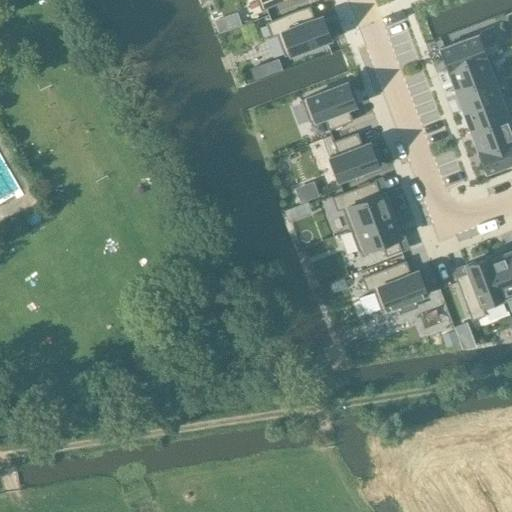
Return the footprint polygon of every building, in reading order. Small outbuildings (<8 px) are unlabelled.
[(256,0),(260,11),(288,0),(256,0)] [(284,15),(264,22),(269,35),(275,33),(284,56),(289,54),(328,39),(331,38),(326,24),(323,26),(321,18),(320,16),(313,19),(309,6),(284,15)] [(236,12),(213,20),(218,33),(241,24),(236,12)] [(481,32),(439,48),(447,70),(483,56),(484,57),(489,55),(481,32)] [(483,56),(447,70),(455,90),(491,76),(496,74),(489,55),(484,57),(483,56)] [(275,60),(268,62),(273,73),(279,71),(275,60)] [(491,76),(455,90),(462,110),(498,96),(491,76)] [(348,81),(306,97),(314,120),(323,117),(327,130),(352,121),(347,108),(353,105),(350,96),(353,95),(348,81)] [(498,96),(462,110),(470,130),(506,117),(511,114),(504,94),(498,96)] [(506,117),(470,130),(478,150),(496,144),(511,137),(511,115),(511,114),(506,117)] [(337,154),(328,157),(337,180),(379,164),(374,151),(371,152),(367,143),(361,145),(356,132),(332,141),(337,154)] [(511,137),(496,144),(478,150),(486,172),(511,161),(511,137)] [(374,181),(330,197),(335,210),(346,205),(355,228),(394,213),(389,199),(386,201),(382,192),(379,193),(374,181)] [(306,201),(300,203),(304,214),(310,212),(306,201)] [(394,213),(355,228),(363,250),(380,243),(385,256),(401,250),(396,237),(399,236),(396,227),(399,226),(394,213)] [(500,252),(487,257),(501,296),(511,291),(511,254),(511,255),(510,251),(501,255),(500,252)] [(467,272),(456,276),(471,318),(490,311),(486,302),(501,296),(487,257),(473,262),(464,265),(467,272)] [(404,260),(358,278),(366,298),(374,295),(380,310),(397,304),(400,313),(416,307),(413,298),(427,293),(422,279),(419,280),(416,271),(409,273),(404,260)] [(465,321),(453,325),(455,332),(467,328),(465,321)] [(453,330),(441,335),(445,346),(458,341),(453,330)]
